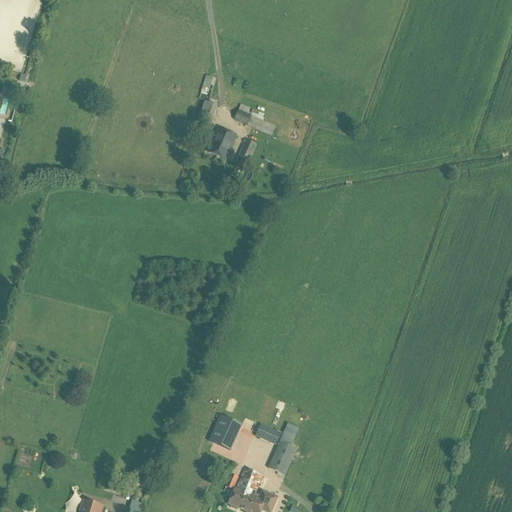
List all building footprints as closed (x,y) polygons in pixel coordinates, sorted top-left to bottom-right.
[(206,77),(199,100),(210,103),(217,80),(206,77)] [(19,91),(12,89),(10,96),(17,98),(19,91)] [(205,102),(199,121),(212,125),(218,106),(205,102)] [(242,106),(239,111),(251,116),(263,121),(264,122),(266,117),(242,106)] [(237,116),(234,121),(247,126),(251,116),(239,111),(237,116)] [(251,116),(247,126),(272,138),(277,128),(263,121),(251,116)] [(219,129),(208,153),(227,161),(237,137),(219,129)] [(246,141),(239,158),(250,163),(258,146),(246,141)] [(236,169),(232,179),(239,182),(243,172),(236,169)] [(244,417),(250,392),(243,391),(237,416),(244,417)] [(288,425),(280,443),(289,448),(298,430),(288,425)] [(274,432),(269,444),(275,447),(281,435),(274,432)] [(207,454),(237,467),(245,449),(215,436),(207,454)] [(279,443),(267,469),(285,477),(297,451),(289,448),(280,443),(279,443)] [(303,489),(310,469),(298,465),(291,485),(303,489)] [(235,491),(229,505),(231,506),(231,508),(239,511),(260,511),(261,511),(263,511),(271,511),(277,499),(262,493),(260,499),(254,497),(256,493),(262,478),(245,470),(236,491),(235,491)] [(231,476),(225,487),(233,491),(238,479),(231,476)] [(104,511),(106,510),(91,506),(92,504),(83,501),(81,508),(83,508),(81,511),(104,511)]
